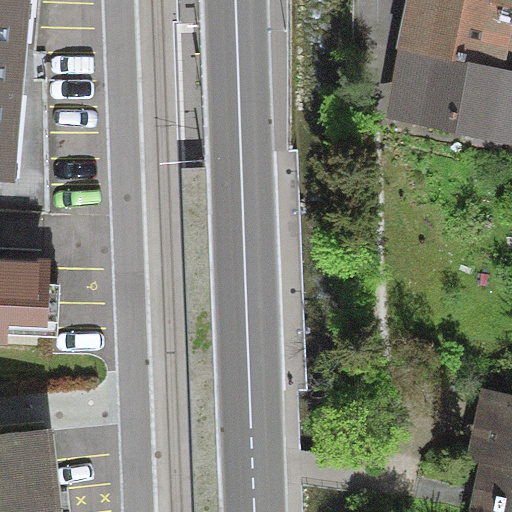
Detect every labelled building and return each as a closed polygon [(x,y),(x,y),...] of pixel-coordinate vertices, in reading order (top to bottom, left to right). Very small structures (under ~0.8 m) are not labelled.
[(0,0),(0,176),(8,177),(24,0),(0,0)] [(511,0),(420,0),(399,112),(511,135),(511,0)] [(221,511),(210,167),(183,168),(194,511),(221,511)] [(36,264),(0,262),(0,333),(33,335),(36,264)] [(511,511),(511,404),(493,401),(482,457),(495,459),(483,511),(511,511)] [(61,431),(0,437),(0,511),(68,511),(66,480),(61,431)]
